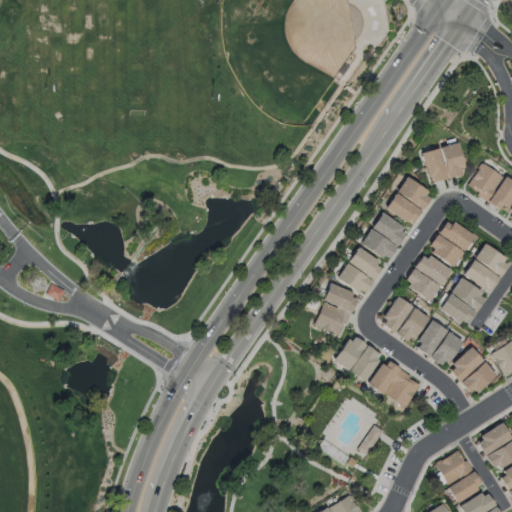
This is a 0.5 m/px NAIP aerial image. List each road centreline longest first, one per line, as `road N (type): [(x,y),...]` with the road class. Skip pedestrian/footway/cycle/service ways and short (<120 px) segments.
road 1 (secondary): [(440,10),(203,345),(124,511)]
road 2 (secondary): [(213,383),(398,122)]
road 3 (residential): [(511,392),(422,449),(389,511)]
road 4 (residential): [(451,201),(365,325),(368,333)]
road 5 (residential): [(368,333),(453,397),(468,422)]
road 6 (residential): [(458,34),(501,77),(511,146)]
